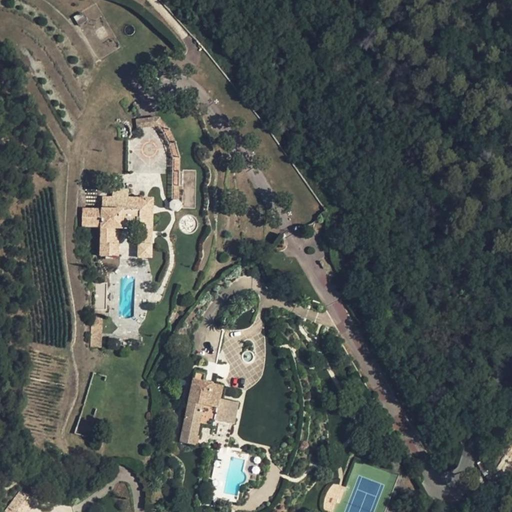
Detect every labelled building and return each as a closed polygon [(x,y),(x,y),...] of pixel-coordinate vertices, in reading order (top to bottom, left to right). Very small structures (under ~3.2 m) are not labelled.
[(77,24),(86,22),(83,13),(74,16),(77,24)] [(161,118),(136,120),(136,128),(161,125),(161,118)] [(129,174),(129,138),(112,138),(112,176),(127,175),(128,175),(129,174)] [(129,190),(115,190),(115,198),(128,198),(129,190)] [(102,227),(101,256),(118,257),(118,244),(113,244),(113,228),(140,228),(139,245),(151,245),(153,199),(128,198),(115,198),(102,198),(102,210),(83,209),(82,226),(102,227)] [(181,203),(178,200),(173,200),(170,203),(170,207),(173,210),(178,211),(181,208),(181,203)] [(151,257),(151,245),(139,245),(139,257),(151,257)] [(107,310),(107,283),(93,282),(92,309),(107,310)] [(101,348),(102,310),(92,309),(90,343),(90,347),(101,348)] [(206,374),(195,371),(194,379),(204,382),(206,374)] [(204,382),(194,379),(181,442),(195,445),(199,424),(214,427),(216,420),(220,399),(210,397),(213,383),(204,382)] [(220,399),(223,386),(213,383),(210,397),(220,399)] [(220,399),(216,420),(235,424),(239,403),(220,399)] [(71,490),(50,486),(47,501),(68,506),(71,490)] [(27,511),(35,501),(22,492),(7,511),(27,511)]
